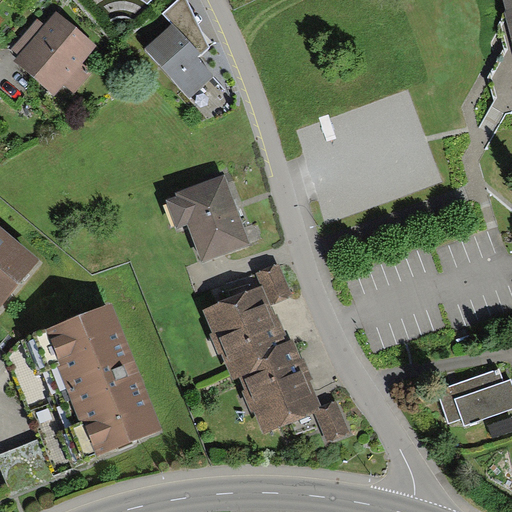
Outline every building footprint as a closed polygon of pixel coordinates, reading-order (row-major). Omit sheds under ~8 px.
[(173,27),(144,54),(190,102),(214,80),(197,62),(210,50),(186,0),(180,0),(163,17),(173,27)] [(511,0),(503,0),(511,35),(511,0)] [(20,60),(14,66),(54,98),(63,88),(75,97),(94,73),(84,66),(99,48),(56,14),(45,28),(37,21),(11,53),(20,60)] [(176,201),(167,204),(177,233),(189,228),(203,265),(251,247),(225,178),(175,197),(176,201)] [(0,316),(40,268),(0,234),(0,316)] [(262,289),(202,314),(212,336),(209,337),(219,360),(222,358),(233,385),(241,382),(246,395),(244,396),(252,416),(255,415),(265,438),(315,417),(328,447),(352,436),(338,402),(323,408),(294,341),(288,344),(286,340),(289,339),(276,308),(295,299),(281,265),(256,276),(262,289)] [(113,307),(19,344),(6,359),(38,440),(0,454),(0,475),(10,500),(165,439),(113,307)] [(500,369),(435,392),(447,426),(462,421),(465,428),(511,411),(511,380),(505,382),(500,369)] [(511,419),(511,418),(487,426),(491,439),(511,433),(511,419)]
